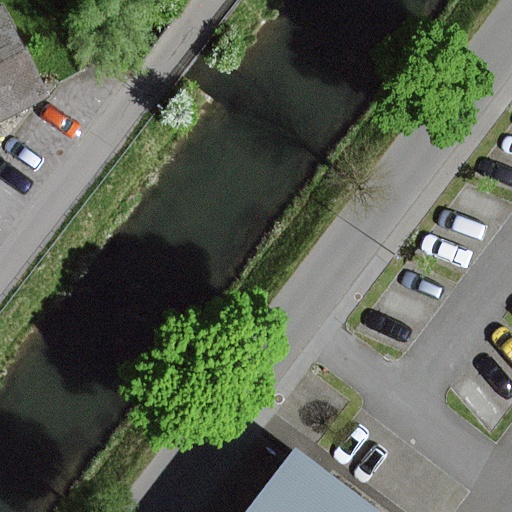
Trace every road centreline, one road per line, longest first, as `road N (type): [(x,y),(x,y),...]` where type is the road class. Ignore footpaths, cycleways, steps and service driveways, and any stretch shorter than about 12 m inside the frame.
road 1 (residential): [(511,35),(149,511)]
road 2 (residential): [(0,279),(212,0)]
